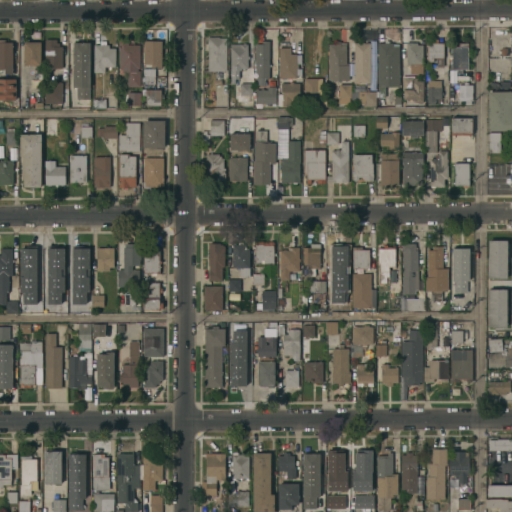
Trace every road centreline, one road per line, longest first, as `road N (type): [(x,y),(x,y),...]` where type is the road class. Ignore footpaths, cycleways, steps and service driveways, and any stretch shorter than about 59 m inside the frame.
road 1 (residential): [(0,422),(511,417)]
road 2 (residential): [(185,0),(181,511)]
road 3 (residential): [(0,217),(511,215)]
road 4 (residential): [(0,13),(511,12)]
